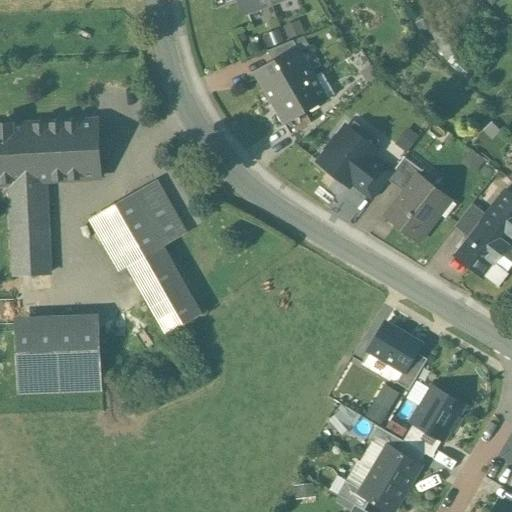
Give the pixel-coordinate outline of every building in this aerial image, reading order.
[(269,0),(239,0),(245,13),(271,3),(269,0)] [(279,41),(304,32),(300,21),(275,29),(279,41)] [(294,41),(268,51),(276,65),(300,51),(294,41)] [(276,65),(257,76),(272,101),(314,77),(300,51),(276,65)] [(314,77),(272,101),(285,125),(306,113),(328,100),(314,77)] [(306,113),(285,125),(291,135),(312,123),(306,113)] [(97,121),(12,126),(15,183),(46,181),(100,178),(97,121)] [(378,152),(345,124),(316,159),(350,186),(378,152)] [(0,186),(0,183),(10,183),(15,183),(12,126),(12,125),(0,125),(0,186)] [(425,144),(420,139),(405,158),(423,171),(420,176),(435,187),(443,177),(428,165),(432,160),(424,153),(425,144)] [(472,151),(462,164),(475,173),(485,160),(472,151)] [(423,171),(405,158),(390,178),(406,191),(407,192),(420,176),(423,171)] [(435,187),(420,176),(407,192),(406,191),(387,216),(419,241),(451,200),(435,187)] [(15,183),(10,183),(15,274),(51,273),(46,181),(15,183)] [(156,183),(92,219),(120,270),(127,266),(127,264),(162,244),(163,245),(184,233),(156,183)] [(487,215),(481,223),(509,245),(511,240),(511,196),(505,192),(487,215)] [(487,215),(473,204),(455,227),(469,238),(481,223),(487,215)] [(509,245),(481,223),(469,238),(456,255),(484,277),(509,245)] [(162,244),(127,264),(127,266),(167,335),(181,327),(203,314),(163,245),(162,244)] [(421,344),(386,323),(369,351),(403,371),(404,372),(416,352),(421,344)] [(98,328),(17,331),(20,392),(101,389),(98,328)] [(416,352),(404,372),(403,371),(396,383),(409,390),(427,359),(416,352)] [(464,405),(432,386),(411,422),(443,441),(450,430),(452,431),(460,418),(458,416),(464,405)] [(341,403),(328,422),(345,434),(358,415),(341,403)] [(388,411),(375,403),(367,416),(380,424),(388,411)] [(387,450),(359,498),(384,511),(395,511),(420,469),(387,450)] [(511,511),(511,505),(500,498),(491,511),(511,511)]
